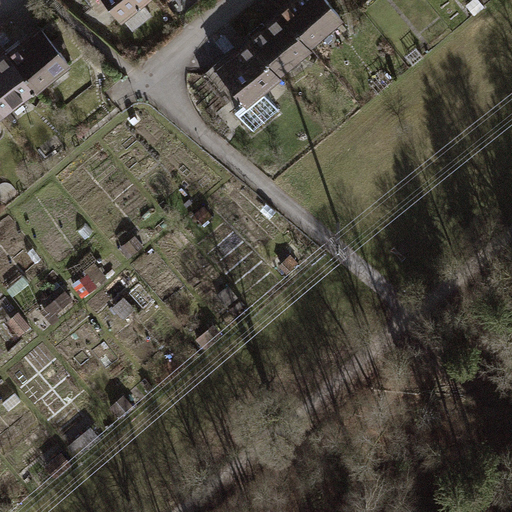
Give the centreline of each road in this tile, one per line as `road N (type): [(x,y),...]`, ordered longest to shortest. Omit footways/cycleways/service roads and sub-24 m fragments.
road 1 (track): [(511,240),(192,511)]
road 2 (track): [(414,322),(149,86)]
road 3 (residential): [(149,86),(251,0)]
